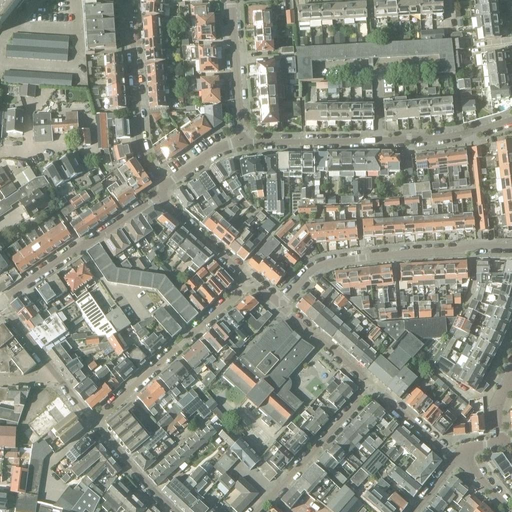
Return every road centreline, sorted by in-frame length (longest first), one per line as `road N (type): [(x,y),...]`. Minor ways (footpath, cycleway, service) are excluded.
road 1 (residential): [(511,119),(419,139),(241,141)]
road 2 (residential): [(280,305),(324,262),(511,246)]
road 3 (residential): [(250,279),(96,421)]
road 4 (residential): [(163,185),(140,145),(130,0)]
road 5 (residential): [(0,301),(157,193)]
road 6 (residential): [(253,511),(371,386)]
road 7 (residential): [(241,141),(232,0)]
road 8 (residential): [(157,193),(250,279)]
road 9 (residential): [(280,305),(371,386)]
